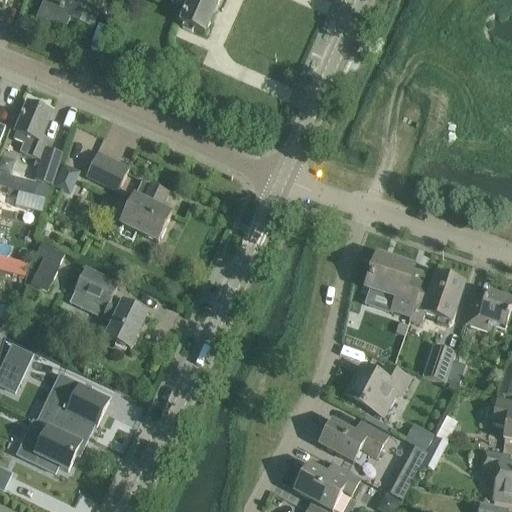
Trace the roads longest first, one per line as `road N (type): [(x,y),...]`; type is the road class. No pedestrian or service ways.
road 1 (tertiary): [(127,511),(281,179)]
road 2 (residential): [(251,511),(309,406),(369,209)]
road 3 (unclassified): [(281,179),(0,61)]
road 4 (tertiary): [(281,179),(361,0)]
road 5 (residential): [(511,257),(369,209)]
